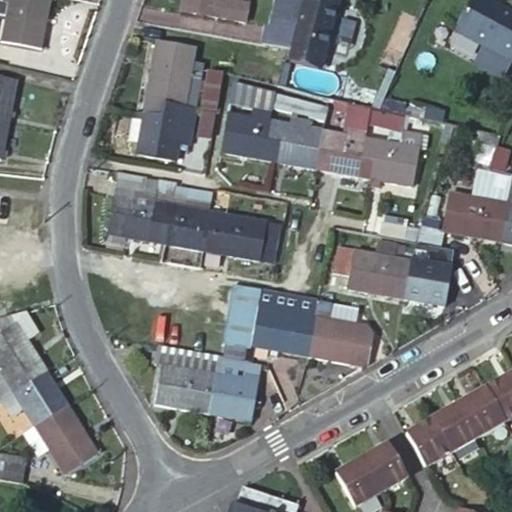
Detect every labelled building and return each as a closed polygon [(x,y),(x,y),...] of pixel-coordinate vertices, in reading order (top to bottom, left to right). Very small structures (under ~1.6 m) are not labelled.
[(39,51),(48,0),(28,0),(26,10),(8,6),(1,44),(39,51)] [(28,0),(9,0),(8,6),(26,10),(28,0)] [(181,0),(179,12),(244,22),(247,4),(232,2),(231,0),(181,0)] [(278,0),(274,19),(297,25),(303,0),(278,0)] [(303,0),(297,25),(290,50),(286,64),(281,63),(276,89),(312,97),(323,50),(328,51),(339,0),(303,0)] [(511,12),(489,0),(470,0),(455,30),(511,60),(511,59),(511,12)] [(261,45),(290,50),(297,25),(274,19),(272,28),(264,26),(261,45)] [(155,42),(142,115),(161,119),(163,105),(185,109),(188,89),(200,91),(203,70),(192,69),(192,62),(195,48),(155,42)] [(204,64),(192,62),(192,69),(203,70),(204,64)] [(200,112),(216,115),(223,74),(207,70),(200,112)] [(0,122),(8,124),(15,83),(0,80),(0,122)] [(251,110),(270,114),(271,109),(274,94),(232,83),(228,106),(251,110)] [(185,109),(197,112),(200,91),(188,89),(185,109)] [(290,113),(294,99),(274,94),(271,109),(290,113)] [(308,117),(311,104),(294,99),(290,113),(304,117),(308,117)] [(388,102),(385,113),(405,118),(407,106),(388,102)] [(321,147),(324,133),(329,108),(311,104),(308,117),(304,117),(302,122),(270,114),(264,143),(279,146),(276,163),(317,171),(321,147)] [(161,119),(142,115),(135,155),(176,162),(181,134),(182,127),(194,128),(197,112),(185,109),(163,105),(161,119)] [(367,126),(371,110),(355,106),(347,137),(324,133),(321,147),(317,171),(373,181),(377,163),(361,160),(365,139),(367,126)] [(257,160),(276,163),(279,146),(264,143),(270,114),(251,110),(250,117),(227,113),(226,119),(220,153),(257,160)] [(377,128),(381,112),(371,110),(367,126),(377,128)] [(385,113),(381,112),(377,128),(389,130),(401,133),(405,118),(385,113)] [(407,132),(410,119),(405,118),(401,133),(407,132)] [(182,127),(181,134),(193,137),(194,128),(182,127)] [(400,138),(388,136),(387,143),(365,139),(361,160),(377,163),(373,181),(410,187),(418,148),(421,135),(407,132),(401,133),(400,138)] [(421,135),(418,148),(425,150),(428,136),(421,135)] [(488,171),(499,138),(488,136),(477,169),(472,198),(449,193),(444,219),(424,216),(418,234),(415,244),(426,245),(435,247),(440,249),(442,234),(500,243),(507,204),(509,192),(511,176),(501,174),(488,171)] [(509,152),(496,148),(488,171),(501,174),(509,152)] [(274,178),(276,163),(257,160),(254,175),(274,178)] [(297,199),(310,202),(315,176),(302,173),(297,199)] [(251,190),(271,194),(274,178),(254,175),(251,190)] [(157,180),(144,178),(144,183),(140,201),(153,203),(157,180)] [(118,179),(114,197),(140,201),(144,183),(118,179)] [(157,180),(153,203),(209,213),(213,194),(175,187),(176,183),(157,180)] [(106,236),(166,247),(169,227),(150,224),(153,203),(140,201),(114,197),(106,236)] [(169,227),(166,247),(201,252),(209,213),(153,203),(150,224),(169,227)] [(511,204),(507,204),(500,243),(511,244),(511,204)] [(209,213),(201,252),(261,263),(263,248),(276,251),(280,225),(209,213)] [(381,224),(379,235),(404,240),(407,228),(381,224)] [(374,255),(394,259),(395,253),(404,255),(405,247),(376,242),(374,255)] [(423,264),(410,261),(403,299),(444,306),(454,251),(440,249),(435,247),(426,245),(423,264)] [(263,248),(261,263),(274,265),(276,251),(263,248)] [(403,299),(410,261),(394,259),(374,255),(336,248),(331,275),(349,279),(346,290),(403,299)] [(298,309),(300,300),(231,288),(224,334),(241,337),(240,347),(244,349),(245,346),(251,348),(258,309),(278,313),(278,305),(298,309)] [(315,302),(300,300),(298,309),(278,305),(278,313),(258,309),(251,348),(305,358),(315,302)] [(315,302),(305,358),(345,365),(347,356),(360,358),(364,335),(352,333),(353,326),(329,321),(323,320),(324,313),(331,314),(332,305),(315,302)] [(359,309),(332,305),(331,314),(329,321),(353,326),(356,327),(359,309)] [(10,319),(0,321),(0,334),(15,326),(10,319)] [(0,376),(11,394),(45,373),(15,326),(0,334),(0,376)] [(347,356),(345,365),(364,368),(366,365),(374,338),(369,329),(356,327),(353,326),(352,333),(364,335),(360,358),(347,356)] [(241,337),(224,334),(220,358),(241,362),(244,349),(240,347),(241,337)] [(251,348),(245,346),(244,349),(241,362),(249,363),(251,348)] [(154,364),(161,366),(175,368),(177,351),(157,348),(154,364)] [(189,353),(177,351),(175,368),(217,375),(219,365),(220,358),(189,353)] [(241,362),(220,358),(219,365),(217,375),(243,380),(244,375),(250,377),(253,364),(249,363),(241,362)] [(154,405),(211,415),(217,375),(175,368),(161,366),(154,405)] [(33,429),(67,408),(45,373),(11,394),(0,401),(0,404),(10,419),(22,412),(33,429)] [(217,375),(211,415),(249,421),(258,378),(250,377),(244,375),(243,380),(217,375)] [(511,418),(511,392),(504,379),(478,394),(497,427),(511,418)] [(497,427),(478,394),(451,408),(470,442),(497,427)] [(67,408),(33,429),(48,452),(64,478),(98,457),(67,408)] [(451,408),(424,423),(443,457),(470,442),(451,408)] [(424,423),(398,438),(417,472),(443,457),(424,423)] [(33,429),(23,435),(37,458),(48,452),(33,429)] [(381,448),(354,463),(373,497),(400,482),(381,448)] [(0,464),(24,469),(25,462),(0,456),(0,464)] [(354,463),(327,478),(346,511),(373,497),(354,463)] [(0,482),(20,485),(24,469),(0,464),(0,482)] [(244,489),(235,495),(229,511),(295,511),(297,506),(244,489)]
